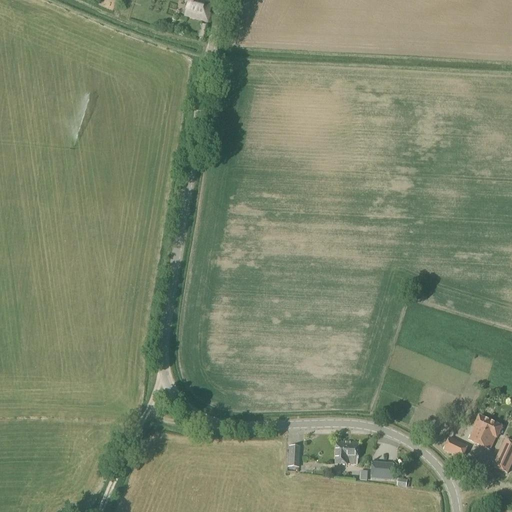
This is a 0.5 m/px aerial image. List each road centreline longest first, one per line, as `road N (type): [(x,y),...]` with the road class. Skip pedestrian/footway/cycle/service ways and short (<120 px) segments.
road 1 (tertiary): [(456,511),(443,474),(398,437),(349,425),(222,426),(188,411),(167,384),(164,331),(225,0)]
road 2 (track): [(162,370),(100,511)]
